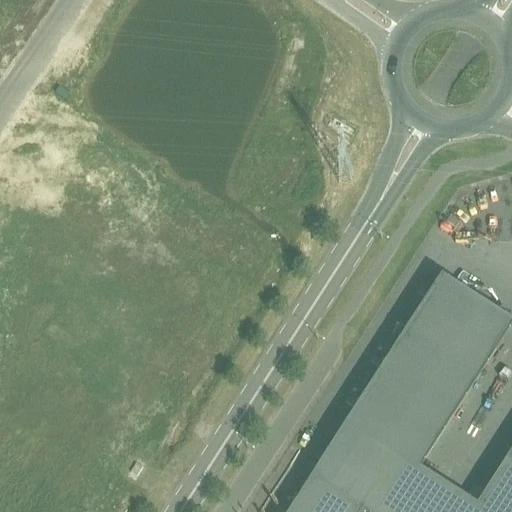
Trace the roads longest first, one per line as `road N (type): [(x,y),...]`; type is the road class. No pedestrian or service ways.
road 1 (secondary): [(180,511),(423,121)]
road 2 (unclassified): [(225,511),(334,343)]
road 3 (unclassified): [(78,0),(0,113)]
